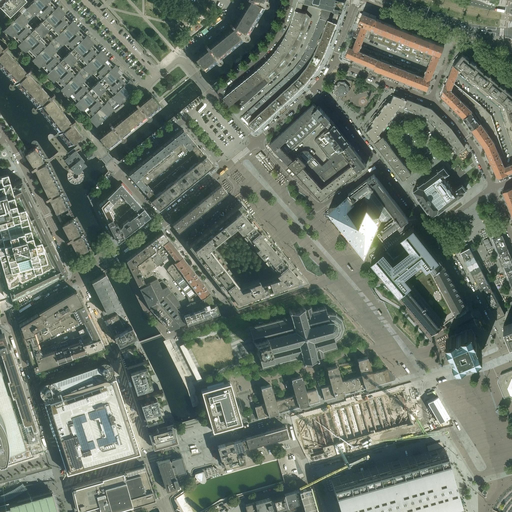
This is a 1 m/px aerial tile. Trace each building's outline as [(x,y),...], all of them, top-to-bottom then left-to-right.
[(15,0),(0,0),(0,2),(4,7),(3,8),(5,10),(15,0)] [(34,0),(26,8),(25,6),(27,4),(25,3),(18,11),(19,13),(14,18),(15,19),(3,30),(11,38),(13,35),(19,42),(17,44),(25,52),(27,50),(30,53),(34,57),(32,59),(39,67),(41,65),(48,72),(46,74),(53,82),(55,80),(62,87),(60,89),(68,96),(70,94),(76,101),(74,103),(82,111),(84,109),(91,116),(89,118),(96,126),(106,116),(107,117),(114,110),(115,112),(124,104),(123,103),(120,104),(119,103),(137,86),(129,79),(127,81),(120,74),(122,72),(115,64),(113,66),(106,59),(108,57),(101,49),(99,51),(92,44),(94,42),(91,39),(87,34),(84,36),(78,29),(80,27),(72,20),(70,22),(63,15),(66,13),(58,5),(56,7),(49,0),(34,0)] [(249,3),(242,14),(255,22),(257,24),(257,23),(255,22),(258,18),(260,19),(258,17),(260,14),(262,15),(263,14),(261,13),(263,9),(265,10),(258,5),(259,1),(268,3),(268,2),(266,2),(266,0),(247,0),(248,2),(249,3)] [(341,13),(344,0),(299,0),(302,1),(302,0),(303,0),(305,0),(304,2),(311,4),(311,6),(322,9),(320,15),(336,22),(339,12),(341,13)] [(306,29),(310,18),(311,18),(305,12),(295,9),(290,23),(306,29)] [(376,18),(362,13),(358,23),(362,25),(357,37),(363,40),(364,37),(368,39),(370,33),(376,18)] [(231,30),(221,38),(230,50),(232,52),(231,50),(234,47),(236,49),(235,47),(238,44),(240,46),(240,45),(239,44),(242,41),(244,43),(244,42),(239,35),(242,32),(249,37),(250,36),(247,35),(250,31),(252,32),(250,30),(252,27),(254,28),(255,27),(253,26),(255,22),(242,14),(240,18),(238,17),(235,18),(231,24),(230,26),(230,29),(231,30)] [(331,36),(337,22),(336,22),(320,15),(317,23),(314,30),(331,36)] [(390,24),(376,18),(370,33),(374,35),(372,40),(382,44),(390,24)] [(300,45),(306,29),(290,23),(288,29),(284,36),(300,45)] [(403,29),(390,24),(382,44),(395,49),(403,29)] [(417,34),(403,29),(395,49),(409,54),(417,34)] [(328,44),(331,36),(314,30),(311,37),(309,44),(325,51),(328,44)] [(430,39),(417,34),(409,54),(422,60),(430,39)] [(296,52),(300,45),(284,36),(281,42),(276,48),(291,59),(296,52)] [(363,40),(357,37),(356,39),(355,41),(353,48),(349,46),(345,55),(360,61),(365,48),(360,46),(362,42),(363,40)] [(205,51),(195,59),(206,73),(207,73),(205,71),(209,68),(210,70),(211,69),(209,68),(213,65),(214,67),(215,66),(213,64),(217,62),(218,64),(219,63),(213,56),(214,55),(220,62),(221,62),(219,60),(222,57),(224,59),(224,58),(223,56),(226,54),(228,55),(227,53),(230,50),(221,38),(217,41),(216,40),(213,39),(205,46),(205,47),(205,48),(204,50),(205,51)] [(440,55),(444,45),(443,44),(430,39),(422,60),(429,62),(433,53),(440,55)] [(0,66),(1,67),(0,67),(0,68),(1,67),(4,70),(15,60),(12,56),(13,55),(13,52),(6,44),(5,45),(4,45),(2,44),(1,45),(0,44),(0,66)] [(323,57),(325,51),(309,44),(306,50),(303,55),(319,64),(323,57)] [(286,66),(291,59),(276,48),(272,54),(267,59),(280,72),(286,66)] [(380,54),(365,48),(360,61),(374,67),(380,54)] [(435,68),(440,55),(433,53),(429,62),(428,65),(435,68)] [(465,79),(477,65),(473,61),(472,62),(470,61),(471,60),(470,60),(469,59),(468,58),(468,59),(466,58),(467,57),(462,53),(453,64),(458,69),(457,73),(465,79)] [(393,59),(380,54),(374,67),(373,69),(387,74),(393,59)] [(315,70),(319,64),(303,55),(300,61),(296,66),(310,77),(315,70)] [(280,72),(267,59),(264,62),(257,69),(268,83),(280,72)] [(406,64),(393,59),(387,74),(400,79),(406,64)] [(25,69),(15,60),(4,70),(2,72),(3,72),(4,71),(8,74),(6,76),(8,74),(11,78),(9,79),(10,80),(12,78),(15,81),(13,83),(20,77),(21,79),(15,85),(17,84),(20,87),(18,89),(19,89),(20,87),(24,90),(22,92),(22,93),(24,91),(27,94),(38,84),(35,80),(36,79),(36,76),(31,70),(29,68),(28,69),(28,68),(25,68),(25,69)] [(419,69),(406,64),(400,79),(413,84),(419,69)] [(458,69),(453,64),(449,73),(456,76),(457,73),(458,69)] [(435,68),(428,65),(427,67),(426,72),(419,69),(413,84),(427,90),(430,79),(434,70),(435,68)] [(482,69),(477,65),(465,79),(480,91),(492,77),(487,73),(486,74),(485,73),(485,72),(484,71),(483,71),(483,70),(482,71),(482,70),(481,70),(482,69)] [(310,77),(296,66),(292,71),(287,75),(299,88),(306,82),(310,77)] [(268,83),(257,69),(246,78),(257,92),(268,83)] [(443,98),(456,85),(453,83),(455,78),(456,76),(449,73),(448,75),(445,84),(441,94),(440,95),(443,97),(443,98)] [(299,88),(287,75),(276,85),(288,99),(299,88)] [(492,77),(480,91),(494,103),(506,88),(502,85),(501,86),(499,85),(500,84),(499,84),(498,82),(497,83),(495,81),(496,80),(492,77)] [(257,92),(246,78),(234,87),(247,102),(257,92)] [(48,93),(38,84),(27,94),(26,96),(26,97),(28,95),(31,98),(29,100),(30,100),(31,98),(34,102),(33,103),(33,104),(35,102),(38,105),(36,107),(37,107),(43,101),(44,102),(37,109),(38,109),(40,108),(43,111),(41,113),(43,112),(46,115),(44,117),(46,116),(49,119),(61,109),(58,106),(60,105),(60,102),(54,94),(53,93),(52,94),(51,92),(48,92),(48,93)] [(340,84),(337,86),(337,87),(336,91),(339,94),(343,94),(343,93),(345,94),(347,92),(346,91),(346,87),(344,84),(340,84)] [(288,99),(276,85),(265,96),(277,109),(288,99)] [(467,93),(456,85),(443,98),(453,107),(467,93)] [(247,102),(234,87),(223,96),(229,104),(232,102),(239,109),(247,102)] [(511,92),(506,88),(494,103),(499,107),(501,113),(511,109),(511,95),(511,94),(511,93),(511,94),(510,93),(511,92)] [(467,93),(453,107),(463,117),(481,105),(467,93)] [(403,108),(406,99),(393,94),(392,97),(390,96),(387,100),(388,101),(387,102),(386,101),(383,101),(396,111),(399,107),(403,108)] [(147,115),(155,109),(159,105),(151,95),(147,99),(146,97),(144,97),(137,103),(136,102),(134,103),(135,104),(135,105),(134,107),(135,108),(121,119),(120,118),(119,118),(111,124),(110,123),(109,124),(109,125),(109,126),(109,128),(110,129),(99,138),(107,147),(119,137),(117,134),(118,133),(121,136),(145,117),(143,113),(144,112),(147,115)] [(277,109),(265,96),(253,106),(266,119),(277,109)] [(407,99),(406,99),(403,108),(408,110),(412,101),(407,99)] [(384,129),(393,116),(397,111),(396,111),(383,101),(378,108),(379,110),(380,111),(379,113),(377,112),(375,112),(370,119),(383,128),(384,129)] [(412,101),(408,110),(413,112),(417,103),(412,101)] [(314,103),(306,109),(320,124),(323,121),(313,110),(317,106),(314,103)] [(422,105),(417,103),(413,112),(419,114),(422,105)] [(318,105),(317,106),(313,110),(323,121),(325,123),(329,127),(334,122),(331,119),(318,105)] [(425,106),(422,105),(419,114),(421,115),(424,116),(431,109),(425,106)] [(481,105),(463,117),(471,129),(480,122),(491,115),(481,105)] [(266,119),(253,106),(242,116),(254,130),(266,119)] [(69,120),(61,109),(49,119),(47,120),(47,121),(49,120),(52,123),(50,124),(51,125),(52,123),(55,127),(53,128),(54,129),(56,127),(58,131),(57,132),(57,133),(64,127),(65,129),(58,134),(59,135),(60,133),(63,137),(61,139),(62,139),(64,137),(66,141),(64,143),(65,143),(67,141),(70,145),(68,147),(74,142),(82,136),(79,132),(80,131),(81,128),(74,119),(73,120),(73,119),(70,119),(69,120)] [(320,124),(306,109),(299,116),(312,131),(320,124)] [(431,109),(424,116),(426,117),(428,119),(435,112),(431,109)] [(511,109),(501,113),(507,131),(511,129),(511,109)] [(439,116),(435,112),(428,119),(432,123),(439,116)] [(491,115),(480,122),(471,129),(480,141),(496,130),(491,115)] [(312,131),(299,116),(292,123),(305,137),(312,131)] [(439,116),(432,123),(436,127),(443,120),(439,116)] [(380,132),(383,128),(370,119),(370,121),(372,122),(371,124),(370,123),(367,127),(369,128),(366,130),(375,142),(382,136),(380,132)] [(443,120),(436,127),(440,131),(447,124),(443,120)] [(349,142),(334,122),(329,127),(318,137),(322,141),(318,144),(329,159),(339,150),(349,142)] [(305,137),(292,123),(277,136),(290,151),(305,137)] [(451,128),(447,124),(440,131),(443,135),(451,128)] [(451,128),(443,135),(447,139),(455,133),(451,128)] [(196,144),(190,137),(183,129),(170,140),(182,155),(191,148),(196,144)] [(496,130),(480,141),(484,147),(487,153),(501,147),(496,130)] [(455,133),(447,139),(450,144),(458,138),(455,133)] [(290,151),(277,136),(268,144),(273,149),(278,144),(287,154),(290,151)] [(382,136),(375,142),(374,142),(384,155),(392,148),(382,136)] [(458,138),(450,144),(453,148),(461,142),(458,138)] [(182,155),(170,140),(159,148),(172,164),(182,155)] [(306,164),(296,173),(321,200),(366,164),(349,142),(339,150),(329,159),(322,165),(313,157),(306,164)] [(461,142),(453,148),(456,153),(464,147),(461,142)] [(205,155),(200,149),(198,147),(196,144),(191,148),(193,151),(196,153),(194,154),(199,160),(205,155)] [(290,157),(287,154),(278,144),(273,149),(285,161),(288,164),(293,159),(290,157)] [(501,147),(487,153),(492,166),(506,160),(501,147)] [(52,178),(45,164),(42,166),(41,163),(43,161),(35,148),(25,154),(32,166),(31,166),(30,169),(31,169),(30,170),(31,172),(32,171),(33,174),(35,175),(37,175),(41,184),(52,178)] [(172,164),(159,148),(150,156),(163,171),(172,164)] [(402,161),(395,153),(394,151),(392,148),(384,155),(386,157),(394,167),(402,161)] [(303,150),(293,159),(288,164),(296,173),(306,164),(313,157),(307,151),(303,150)] [(76,151),(70,156),(71,157),(69,158),(69,157),(65,160),(76,174),(86,166),(83,163),(85,162),(76,151)] [(207,170),(199,160),(194,154),(182,164),(195,180),(207,170)] [(213,165),(205,155),(199,160),(207,170),(213,165)] [(163,171),(150,156),(141,163),(154,178),(163,171)] [(511,170),(511,163),(507,165),(506,160),(492,166),(497,177),(507,173),(511,170)] [(411,173),(402,161),(394,167),(403,179),(411,173)] [(154,178),(141,163),(128,174),(141,188),(143,191),(145,192),(149,189),(148,187),(146,185),(154,178)] [(195,180),(182,164),(171,174),(183,189),(195,180)] [(418,186),(413,190),(416,195),(416,196),(428,211),(432,216),(437,212),(438,212),(439,211),(440,213),(441,212),(440,212),(440,210),(441,210),(442,209),(443,210),(444,210),(443,209),(444,208),(444,207),(457,197),(458,197),(464,193),(463,192),(465,189),(462,184),(454,190),(454,189),(453,189),(452,189),(449,185),(450,185),(447,182),(444,178),(444,176),(448,173),(443,166),(437,170),(438,171),(424,181),(418,185),(418,186)] [(382,224),(375,230),(382,240),(408,219),(373,173),(348,194),(355,203),(363,197),(382,224)] [(27,211),(20,196),(16,197),(11,186),(8,174),(0,176),(0,259),(2,265),(8,286),(53,264),(27,211)] [(183,189),(171,174),(159,183),(172,198),(183,189)] [(60,194),(57,196),(56,194),(59,192),(52,178),(41,184),(47,195),(46,196),(45,198),(45,199),(44,199),(45,201),(46,201),(50,209),(52,210),(54,209),(56,214),(67,208),(60,194)] [(67,273),(64,267),(61,261),(36,209),(22,179),(13,183),(14,184),(11,186),(16,197),(20,196),(27,211),(53,264),(8,286),(11,296),(12,298),(13,298),(14,297),(16,296),(58,276),(59,276),(59,277),(67,273)] [(124,204),(127,201),(129,203),(134,198),(132,197),(121,183),(106,199),(99,205),(107,221),(117,216),(111,207),(109,206),(111,204),(112,202),(114,204),(124,204)] [(172,198),(159,183),(151,190),(156,196),(151,200),(159,209),(172,198)] [(228,193),(227,192),(225,190),(220,185),(213,191),(220,200),(228,193)] [(511,201),(511,187),(511,188),(503,191),(507,204),(511,201)] [(156,196),(151,190),(149,189),(145,192),(151,200),(156,196)] [(220,200),(213,191),(204,198),(211,206),(220,200)] [(375,228),(378,222),(367,208),(359,226),(347,211),(355,204),(347,194),(328,209),(364,251),(365,252),(375,228)] [(143,208),(135,200),(134,199),(134,198),(129,203),(130,205),(132,207),(137,213),(143,208)] [(204,198),(196,204),(203,213),(211,206),(204,198)] [(240,202),(188,245),(236,305),(307,280),(279,247),(240,202)] [(196,204),(188,211),(195,219),(203,213),(196,204)] [(150,216),(143,208),(137,213),(132,207),(128,211),(138,225),(150,216)] [(138,225),(128,211),(121,217),(125,222),(122,224),(123,225),(119,228),(123,237),(138,225)] [(195,219),(188,211),(180,218),(187,226),(195,219)] [(117,216),(107,221),(113,233),(117,242),(123,237),(119,228),(123,225),(122,224),(125,222),(121,217),(119,218),(117,216)] [(187,226),(180,218),(172,224),(177,230),(176,230),(179,233),(187,226)] [(88,249),(81,236),(78,237),(77,235),(80,234),(72,220),(62,225),(64,230),(63,231),(62,233),(66,241),(65,241),(66,243),(68,243),(70,244),(71,243),(78,255),(88,249)] [(400,269),(416,256),(426,268),(428,266),(439,258),(413,225),(401,236),(410,247),(393,260),(384,249),(371,260),(399,293),(409,284),(411,282),(400,269)] [(494,241),(495,243),(504,239),(500,230),(496,231),(497,232),(495,233),(495,232),(491,233),(493,239),(494,241)] [(162,231),(149,242),(161,257),(165,254),(167,258),(172,255),(169,252),(163,243),(168,239),(169,239),(162,231)] [(486,233),(481,235),(489,254),(494,252),(486,233)] [(179,253),(175,248),(168,239),(163,243),(169,252),(172,255),(173,257),(175,259),(176,261),(181,256),(180,255),(179,253)] [(504,239),(495,243),(496,247),(506,244),(504,239)] [(161,257),(149,242),(136,252),(151,271),(164,261),(161,257)] [(506,244),(496,247),(498,252),(508,248),(506,244)] [(471,252),(469,247),(460,252),(463,256),(471,252)] [(508,248),(498,252),(500,257),(509,253),(508,248)] [(151,271),(136,252),(126,260),(139,287),(145,284),(157,278),(151,271)] [(471,252),(463,256),(465,261),(474,256),(471,252)] [(509,253),(500,257),(502,261),(511,258),(509,253)] [(167,270),(175,280),(191,268),(182,256),(181,256),(176,261),(174,262),(169,266),(167,270)] [(456,315),(433,272),(428,266),(426,268),(416,256),(400,269),(411,282),(409,284),(412,287),(443,324),(450,319),(456,315)] [(474,256),(465,261),(467,265),(476,261),(474,256)] [(459,292),(456,285),(451,278),(443,263),(439,258),(428,266),(433,272),(456,315),(467,307),(459,292)] [(511,259),(511,258),(502,261),(504,266),(511,262),(511,259)] [(476,261),(467,265),(470,270),(479,265),(476,261)] [(479,265),(470,270),(472,274),(481,269),(479,265)] [(185,292),(200,280),(191,268),(175,280),(185,292)] [(481,269),(472,274),(474,278),(483,274),(481,269)] [(104,273),(92,281),(94,286),(91,288),(103,313),(121,304),(105,274),(104,273)] [(483,274),(474,278),(477,283),(486,278),(483,274)] [(184,315),(178,301),(164,282),(162,281),(159,282),(157,278),(145,284),(139,287),(149,307),(166,327),(166,328),(169,329),(186,323),(184,315)] [(486,278),(477,283),(479,288),(488,283),(486,278)] [(200,280),(185,292),(188,297),(190,303),(201,299),(209,292),(210,292),(200,280)] [(488,283),(479,288),(482,292),(490,287),(488,283)] [(443,324),(412,287),(409,284),(399,293),(432,332),(443,324)] [(490,287),(482,292),(484,296),(493,292),(490,287)] [(73,292),(40,312),(47,324),(48,325),(54,335),(78,323),(83,320),(83,321),(90,318),(83,304),(77,293),(75,293),(75,292),(73,293),(73,292)] [(201,299),(190,303),(186,306),(189,313),(186,314),(184,315),(186,323),(189,322),(212,314),(217,312),(215,306),(209,292),(201,299)] [(493,292),(484,296),(486,301),(495,296),(493,292)] [(495,296),(486,301),(489,305),(498,300),(495,296)] [(498,300),(489,305),(491,310),(500,305),(498,300)] [(336,347),(337,346),(336,345),(336,346),(334,341),(340,336),(342,337),(342,336),(341,335),(344,328),(345,328),(345,326),(344,326),(342,319),(343,318),(342,317),(341,318),(335,313),(336,312),(334,311),(334,313),(326,312),(325,307),(326,307),(325,306),(324,306),(324,305),(323,306),(324,307),(318,308),(317,307),(317,308),(311,310),(310,306),(311,306),(311,305),(310,305),(309,305),(309,306),(304,307),(304,306),(303,305),(302,305),(301,306),(301,307),(291,310),(291,309),(290,309),(288,309),(288,310),(288,312),(289,312),(290,316),(285,317),(284,316),(283,316),(284,317),(282,318),(282,316),(286,314),(285,309),(279,310),(280,311),(278,312),(278,311),(272,312),(273,313),(271,313),(265,314),(266,315),(264,315),(258,316),(259,317),(257,317),(257,316),(251,318),(253,323),(259,322),(258,321),(260,321),(264,320),(265,322),(264,323),(263,322),(262,322),(263,323),(257,324),(256,323),(256,324),(256,325),(253,325),(250,326),(250,325),(249,326),(248,327),(248,328),(249,327),(252,338),(250,341),(253,342),(253,344),(254,345),(256,345),(256,346),(257,347),(255,348),(255,349),(255,351),(254,353),(258,355),(261,366),(260,366),(261,367),(262,368),(263,367),(262,366),(268,365),(268,366),(269,366),(269,365),(275,363),(275,364),(276,364),(275,363),(281,361),(282,362),(282,361),(288,359),(288,360),(289,360),(289,359),(295,358),(296,358),(296,357),(302,356),(302,359),(301,359),(302,362),(303,362),(304,362),(305,361),(305,360),(315,357),(315,358),(316,359),(317,358),(318,357),(318,356),(323,355),(323,356),(324,355),(324,354),(324,353),(323,354),(322,350),(328,349),(328,350),(329,349),(329,348),(335,347),(335,348),(336,347)] [(500,305),(491,310),(493,314),(502,309),(500,305)] [(502,309),(493,314),(496,319),(505,314),(502,309)] [(40,312),(19,324),(24,341),(26,347),(32,345),(38,343),(42,341),(54,335),(48,325),(47,324),(40,312)] [(117,314),(106,319),(109,325),(119,319),(117,314)] [(93,324),(92,322),(91,320),(90,318),(83,321),(85,323),(87,327),(78,331),(79,332),(80,336),(82,342),(83,344),(86,353),(104,347),(93,324)] [(119,319),(109,325),(111,330),(122,324),(119,319)] [(511,321),(500,327),(507,343),(511,341),(511,321)] [(122,324),(111,330),(114,335),(125,329),(122,324)] [(129,327),(125,329),(114,335),(118,344),(119,345),(135,337),(137,336),(132,326),(129,327)] [(482,353),(480,348),(477,341),(471,327),(451,335),(445,338),(451,351),(456,364),(477,355),(482,353)] [(33,455),(33,454),(44,450),(37,430),(38,430),(28,399),(10,346),(9,346),(5,334),(4,332),(0,333),(0,466),(2,466),(4,466),(5,465),(9,464),(12,463),(15,462),(18,461),(21,460),(23,459),(33,455)] [(82,342),(80,336),(75,338),(66,340),(68,346),(72,358),(86,353),(83,344),(82,342)] [(68,346),(66,340),(60,342),(62,348),(67,360),(72,358),(68,346)] [(62,348),(60,342),(52,345),(54,351),(58,363),(67,360),(62,348)] [(52,345),(40,350),(39,347),(38,343),(32,345),(26,347),(27,349),(29,353),(29,356),(32,365),(33,365),(35,371),(58,363),(54,351),(52,345)] [(136,347),(121,352),(126,365),(129,376),(132,383),(134,391),(155,385),(136,347)] [(186,348),(182,350),(195,377),(200,375),(186,348)] [(375,385),(371,373),(367,357),(366,357),(357,359),(357,360),(362,376),(365,388),(375,385)] [(55,399),(109,380),(106,378),(107,378),(108,378),(108,377),(109,377),(110,376),(111,375),(112,374),(112,373),(113,372),(113,371),(113,370),(113,369),(113,368),(113,367),(112,366),(112,365),(111,364),(110,363),(109,362),(108,362),(107,361),(106,361),(105,361),(104,361),(103,361),(102,361),(101,361),(101,362),(100,362),(99,363),(98,364),(97,364),(50,380),(50,381),(49,381),(48,381),(47,381),(46,381),(45,381),(44,381),(43,382),(42,383),(41,384),(41,385),(40,386),(40,387),(39,388),(39,389),(39,390),(39,391),(40,391),(40,392),(40,393),(41,394),(41,395),(42,395),(42,396),(43,396),(44,397),(45,397),(46,398),(47,398),(48,398),(49,398),(50,398),(51,397),(55,399)] [(327,369),(331,385),(335,396),(344,394),(341,382),(336,366),(327,368),(327,369)] [(391,380),(387,368),(387,369),(382,370),(385,382),(391,380)] [(385,382),(382,370),(377,372),(380,384),(385,382)] [(380,384),(377,372),(371,373),(375,385),(380,384)] [(511,374),(510,374),(508,375),(507,375),(506,376),(505,377),(504,378),(504,377),(503,377),(502,377),(501,378),(501,379),(500,379),(500,380),(501,380),(501,381),(501,382),(502,382),(502,383),(502,384),(503,386),(503,387),(504,388),(505,389),(506,390),(511,392),(511,374)] [(296,395),(290,396),(294,408),(299,406),(309,404),(305,392),(301,376),(300,376),(291,378),(291,379),(296,395)] [(362,376),(357,377),(360,389),(365,388),(362,376)] [(143,453),(130,413),(124,396),(118,377),(109,380),(55,399),(52,400),(48,402),(48,401),(47,402),(61,446),(62,446),(63,449),(62,449),(61,450),(61,451),(61,452),(61,453),(62,453),(62,454),(63,454),(64,454),(65,456),(69,471),(70,473),(143,453)] [(360,389),(357,377),(346,380),(349,392),(360,389)] [(349,392),(346,380),(341,382),(344,394),(349,392)] [(242,423),(234,395),(230,382),(214,387),(208,388),(205,387),(205,388),(205,389),(201,391),(209,418),(213,431),(242,423)] [(278,412),(275,401),(270,385),(270,384),(261,387),(265,403),(268,415),(278,412)] [(331,385),(326,386),(330,398),(335,396),(331,385)] [(321,388),(324,399),(330,398),(326,386),(321,388)] [(305,392),(309,404),(319,401),(316,389),(305,392)] [(140,409),(144,420),(155,417),(164,414),(157,392),(137,398),(140,409)] [(294,408),(290,396),(285,398),(288,409),(294,408)] [(288,409),(285,398),(280,399),(283,411),(288,409)] [(283,411),(280,399),(275,401),(278,412),(283,411)] [(268,415),(265,403),(260,405),(263,416),(268,415)] [(263,416),(260,405),(255,406),(258,418),(263,416)] [(147,425),(145,425),(147,432),(153,448),(178,441),(173,424),(158,428),(158,427),(156,422),(147,425)] [(290,438),(286,426),(275,429),(279,441),(283,440),(283,438),(284,438),(285,439),(290,438)] [(279,441),(275,429),(265,431),(269,444),(272,443),(273,441),(274,441),(275,442),(279,441)] [(269,444),(265,431),(241,438),(244,448),(246,447),(248,450),(252,449),(253,447),(254,446),(255,448),(262,446),(263,444),(264,444),(265,445),(269,444)] [(244,461),(244,452),(245,451),(244,448),(241,438),(232,441),(239,463),(241,462),(244,461)] [(232,441),(225,443),(232,465),(239,463),(232,441)] [(232,465),(225,443),(219,445),(215,446),(214,446),(214,447),(214,448),(216,454),(217,458),(220,462),(222,464),(221,465),(223,468),(226,467),(232,465)] [(346,476),(330,480),(335,496),(336,501),(339,511),(463,511),(459,499),(457,492),(454,482),(451,471),(449,463),(444,447),(429,452),(421,454),(414,456),(406,458),(399,461),(394,462),(391,463),(390,463),(384,465),(376,467),(369,469),(361,471),(354,474),(346,476)] [(57,462),(54,454),(45,457),(48,465),(57,462)] [(186,470),(182,455),(169,459),(175,474),(184,471),(184,470),(186,470)] [(46,467),(43,458),(29,463),(32,471),(46,467)] [(176,478),(174,474),(175,474),(169,459),(158,462),(167,490),(179,485),(176,477),(176,478)] [(32,471),(29,463),(24,464),(26,473),(27,473),(32,471)] [(62,473),(60,466),(55,467),(51,469),(53,476),(58,475),(62,473)] [(155,499),(145,466),(123,472),(133,506),(155,499)] [(53,476),(51,469),(40,472),(42,481),(53,480),(53,476)] [(195,475),(195,476),(198,481),(202,483),(203,483),(204,483),(205,483),(205,482),(206,481),(206,480),(206,479),(204,473),(204,472),(204,471),(203,472),(195,474),(195,475)] [(133,506),(123,472),(102,478),(111,511),(133,506)] [(110,511),(111,511),(102,478),(71,487),(72,491),(76,509),(78,509),(98,503),(100,511),(110,511)] [(52,491),(53,481),(23,484),(23,485),(23,486),(20,488),(15,491),(10,493),(13,502),(17,501),(52,491)] [(317,511),(310,487),(298,490),(302,502),(304,511),(317,511)] [(17,501),(13,502),(9,504),(11,511),(58,511),(53,494),(52,490),(17,500),(17,501)] [(298,490),(284,494),(288,511),(289,511),(297,510),(295,505),(301,504),(301,502),(302,502),(298,490)] [(11,511),(9,504),(13,502),(10,493),(10,492),(9,493),(5,495),(5,494),(4,495),(2,496),(2,497),(0,497),(0,511),(11,511)] [(288,511),(284,494),(270,498),(274,511),(288,511)] [(274,511),(270,498),(255,502),(257,511),(274,511)] [(257,511),(255,502),(245,505),(246,511),(257,511)] [(97,511),(100,511),(98,503),(78,509),(78,511),(97,511)]
